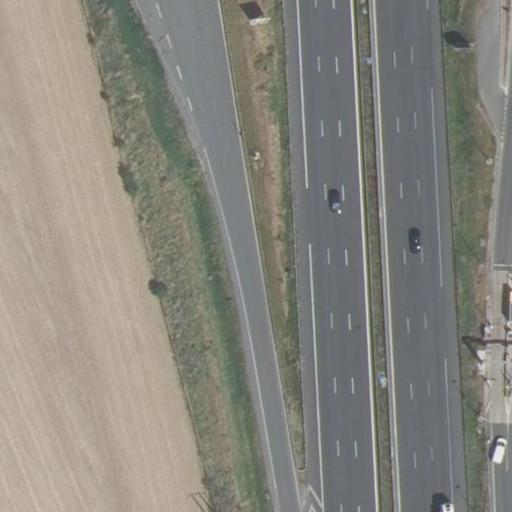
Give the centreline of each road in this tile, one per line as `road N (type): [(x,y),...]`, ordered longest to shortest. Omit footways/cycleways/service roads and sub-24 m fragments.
road 1 (motorway): [(191,0),(210,59),(291,511)]
road 2 (motorway): [(322,0),(348,511)]
road 3 (motorway): [(428,511),(403,0)]
